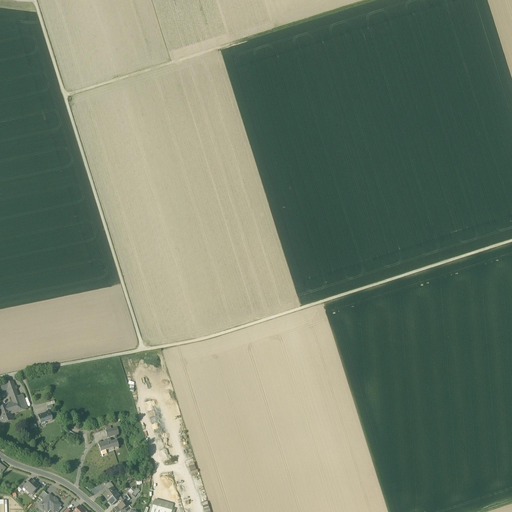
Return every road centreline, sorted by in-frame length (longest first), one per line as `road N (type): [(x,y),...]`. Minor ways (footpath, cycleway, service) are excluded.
road 1 (track): [(511,240),(205,338),(20,372)]
road 2 (track): [(34,0),(142,349)]
road 3 (track): [(371,0),(64,95)]
